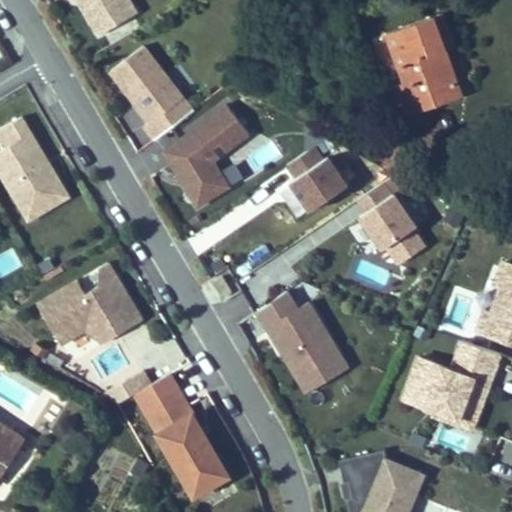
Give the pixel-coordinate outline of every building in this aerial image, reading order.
[(136,12),(128,0),(76,0),(97,35),(136,12)] [(386,29),(401,82),(386,86),(396,119),(427,110),(422,92),(456,83),(436,14),(386,29)] [(192,110),(143,46),(110,71),(149,122),(144,125),(155,139),(192,110)] [(427,110),(461,100),(456,83),(422,92),(427,110)] [(231,106),(159,147),(195,211),(233,189),(215,159),(250,139),(231,106)] [(54,179),(15,115),(0,124),(0,142),(1,145),(0,145),(0,181),(23,219),(42,208),(32,191),(54,179)] [(271,140),(245,156),(254,171),(280,154),(271,140)] [(296,219),(348,191),(324,146),(260,181),(271,201),(283,195),(296,219)] [(63,195),(54,179),(32,191),(42,208),(63,195)] [(395,268),(430,246),(388,181),(353,204),(395,268)] [(511,347),(511,264),(498,260),(471,333),(511,347)] [(115,325),(139,312),(117,275),(87,292),(79,280),(40,303),(63,341),(87,327),(102,337),(105,342),(120,333),(115,325)] [(234,291),(224,275),(214,281),(224,297),(234,291)] [(312,299),(299,306),(291,291),(256,310),(302,396),(350,371),(312,299)] [(450,367),(415,355),(399,402),(477,429),(504,354),(460,339),(450,367)] [(187,407),(169,375),(135,395),(153,427),(187,407)] [(158,435),(192,415),(187,407),(153,427),(158,435)] [(0,460),(19,423),(0,413),(0,460)] [(228,476),(192,415),(158,435),(194,496),(228,476)] [(345,483),(350,482),(353,498),(349,499),(351,511),(408,511),(423,476),(388,461),(385,450),(340,461),(343,472),(345,483)] [(420,501),(418,511),(441,511),(442,502),(420,501)]
